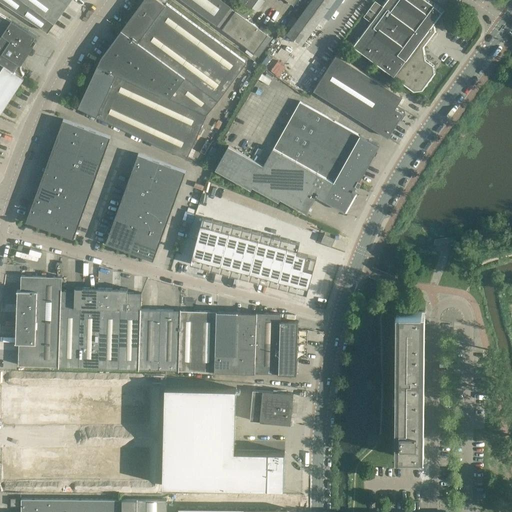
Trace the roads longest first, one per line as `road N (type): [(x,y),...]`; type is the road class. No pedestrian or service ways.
road 1 (unclassified): [(337,322),(0,232)]
road 2 (secondary): [(337,322),(391,184),(504,25)]
road 3 (unclassified): [(5,203),(45,100),(109,0)]
road 4 (secondary): [(316,511),(322,382),(337,322)]
road 5 (unknown): [(125,134),(182,160),(190,173),(154,273)]
road 6 (unknown): [(0,373),(172,379)]
road 7 (unknown): [(125,134),(85,255)]
